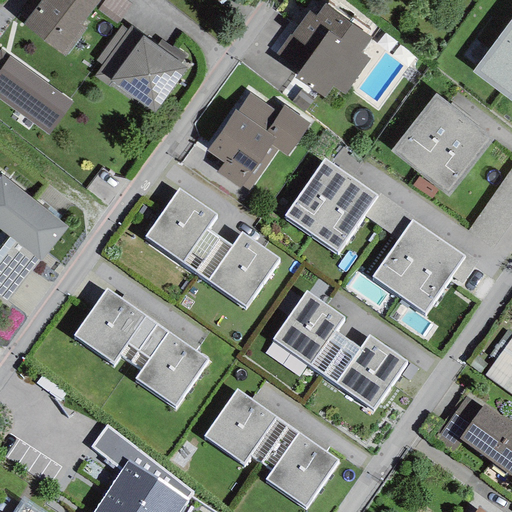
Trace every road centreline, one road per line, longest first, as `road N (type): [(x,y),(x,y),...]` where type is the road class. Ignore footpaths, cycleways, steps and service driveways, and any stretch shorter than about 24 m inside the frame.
road 1 (residential): [(0,375),(271,0)]
road 2 (residential): [(347,511),(511,278)]
